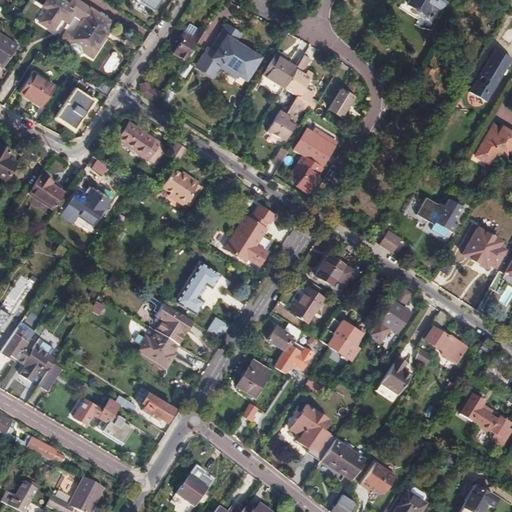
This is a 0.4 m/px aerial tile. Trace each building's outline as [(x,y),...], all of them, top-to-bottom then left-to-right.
[(60,18),(69,5),(61,0),(47,0),(43,7),(48,10),(40,22),(42,24),(42,25),(50,30),(50,29),(52,30),(60,18)] [(72,0),(71,0),(69,5),(60,18),(52,30),(53,31),(60,19),(69,25),(77,12),(85,17),(72,37),(69,35),(64,42),(69,45),(67,49),(68,52),(76,57),(79,56),(81,52),(92,59),(101,45),(97,43),(109,24),(72,0)] [(141,0),(155,8),(159,0),(141,0)] [(434,7),(443,12),(449,0),(410,0),(408,3),(430,15),(434,7)] [(207,47),(196,64),(201,67),(201,69),(209,74),(211,74),(215,76),(219,71),(235,81),(237,77),(245,82),(260,58),(236,43),(242,34),(226,24),(210,49),(207,47)] [(193,38),(198,30),(190,25),(185,33),(193,38)] [(196,43),(204,31),(199,28),(198,30),(193,38),(185,33),(184,32),(180,39),(182,41),(174,54),(185,61),(189,53),(196,43)] [(0,68),(1,69),(15,47),(0,36),(0,68)] [(479,83),(475,81),(469,93),(485,102),(510,59),(494,50),(478,76),(482,78),(479,83)] [(295,69),(273,56),(262,75),(284,89),(295,69)] [(309,60),(303,56),(295,69),(284,89),(296,96),(298,98),(304,88),(313,74),(307,71),(304,76),(301,74),(309,60)] [(420,76),(427,80),(433,71),(426,67),(420,76)] [(20,93),(40,107),(53,86),(33,73),(20,93)] [(143,86),(142,95),(156,104),(158,101),(155,99),(156,96),(150,92),(151,87),(143,86)] [(55,117),(74,130),(93,101),(74,88),(55,117)] [(312,93),(304,88),(298,98),(313,107),(316,102),(310,98),(312,93)] [(353,97),(340,89),(328,109),(341,117),(353,97)] [(298,98),(296,96),(285,114),(279,110),(267,130),(276,136),(298,98)] [(313,107),(298,98),(276,136),(284,141),(294,125),(289,122),(291,117),(290,117),(295,108),(301,112),(304,108),(310,111),(313,107)] [(156,148),(159,144),(128,124),(117,140),(148,161),(151,156),(156,148)] [(289,150),(294,153),(309,127),(304,124),(289,150)] [(502,130),(498,128),(492,125),(474,155),(480,159),(488,163),(495,151),(505,156),(511,144),(511,130),(504,126),(502,130)] [(309,127),(294,153),(301,158),(291,176),(299,180),(297,183),(297,184),(295,187),(306,194),(317,177),(316,177),(319,172),(318,172),(324,162),(333,146),(327,143),(329,139),(310,128),(309,127)] [(177,161),(186,149),(174,141),(166,154),(177,161)] [(0,177),(6,181),(16,165),(6,159),(10,153),(0,146),(0,177)] [(160,151),(156,148),(151,156),(155,158),(160,151)] [(272,163),(278,166),(286,152),(280,149),(272,163)] [(92,170),(102,175),(105,169),(96,163),(92,170)] [(185,179),(180,176),(174,172),(163,190),(171,195),(169,198),(183,207),(184,205),(197,186),(198,184),(186,177),(185,179)] [(51,182),(40,174),(27,193),(53,211),(56,206),(65,193),(50,184),(51,182)] [(197,186),(184,205),(189,208),(201,189),(197,186)] [(78,214),(94,224),(105,207),(78,190),(66,209),(77,216),(78,214)] [(437,204),(432,212),(437,216),(433,223),(434,224),(445,230),(451,233),(455,225),(451,223),(460,207),(446,200),(442,207),(437,204)] [(249,221),(248,220),(243,218),(228,243),(223,250),(243,262),(247,264),(248,262),(253,266),(258,269),(269,252),(263,249),(257,246),(267,230),(265,229),(269,223),(271,224),(275,218),(265,212),(257,207),(249,221)] [(445,230),(434,224),(431,230),(442,236),(445,230)] [(116,240),(137,254),(148,237),(136,229),(135,231),(126,225),(116,240)] [(489,236),(476,229),(461,255),(485,269),(487,264),(494,268),(504,251),(486,241),(489,236)] [(387,232),(378,245),(384,249),(392,254),(400,240),(387,232)] [(314,276),(339,291),(352,271),(326,256),(314,276)] [(200,262),(174,304),(193,316),(203,301),(197,297),(205,285),(210,289),(219,274),(200,262)] [(19,274),(0,305),(0,334),(31,282),(19,274)] [(290,312),(306,323),(322,299),(305,288),(290,312)] [(411,294),(401,288),(391,302),(368,336),(379,344),(389,328),(396,333),(408,314),(401,309),(411,294)] [(95,301),(90,310),(98,316),(104,306),(95,301)] [(148,328),(177,346),(186,332),(192,322),(181,316),(163,305),(148,328)] [(446,317),(438,312),(429,326),(431,328),(423,341),(440,352),(439,356),(452,365),(463,348),(445,336),(444,337),(436,331),(446,317)] [(212,334),(221,340),(228,327),(215,319),(207,331),(212,334)] [(330,349),(349,361),(356,351),(352,348),(361,334),(355,330),(352,333),(344,328),(346,325),(340,321),(332,333),(325,329),(318,340),(330,349)] [(297,330),(288,324),(282,332),(275,327),(267,340),(284,351),(286,346),(292,338),(297,330)] [(25,347),(27,343),(21,339),(24,333),(17,328),(0,352),(0,353),(7,358),(9,355),(16,359),(25,347)] [(173,352),(177,346),(148,328),(144,335),(145,336),(140,344),(142,345),(137,352),(165,370),(170,363),(167,361),(173,352)] [(301,332),(297,330),(292,338),(295,341),(301,332)] [(320,344),(317,342),(312,339),(309,344),(316,349),(320,344)] [(51,364),(54,360),(48,356),(34,346),(31,351),(25,347),(16,359),(27,366),(20,376),(31,383),(41,367),(47,370),(51,364)] [(284,351),(273,368),(284,375),(289,367),(294,369),(295,367),(302,371),(309,361),(309,360),(313,354),(305,349),(300,355),(286,346),(284,351)] [(346,368),(350,362),(349,361),(330,349),(329,350),(327,354),(346,368)] [(429,358),(416,349),(413,360),(423,366),(429,358)] [(177,355),(173,352),(167,361),(170,363),(171,364),(177,355)] [(404,365),(396,360),(379,385),(375,392),(392,403),(396,396),(409,376),(400,370),(404,365)] [(236,386),(252,397),(267,372),(252,362),(236,386)] [(0,386),(5,389),(17,371),(6,364),(0,373),(0,386)] [(62,370),(54,364),(50,370),(39,386),(48,392),(62,370)] [(312,385),(308,382),(304,387),(308,390),(312,385)] [(308,390),(316,396),(320,390),(312,385),(308,390)] [(153,415),(167,424),(176,409),(148,392),(140,405),(144,407),(141,411),(152,418),(153,415)] [(504,434),(507,428),(510,423),(499,415),(496,420),(489,416),(479,410),(481,406),(483,402),(471,395),(460,414),(459,415),(471,422),(472,421),(501,439),(504,434)] [(71,418),(87,428),(93,419),(97,421),(93,429),(122,446),(132,429),(123,423),(124,420),(117,416),(116,418),(114,417),(120,407),(107,399),(102,409),(83,398),(71,418)] [(296,441),(316,411),(305,403),(289,428),(299,435),(296,440),(296,441)] [(249,421),(252,416),(256,409),(250,405),(242,416),(249,421)] [(479,410),(489,416),(491,412),(483,407),(481,406),(479,410)] [(333,439),(321,430),(328,420),(316,411),(296,441),(308,449),(305,453),(318,462),(319,460),(333,439)] [(0,432),(5,435),(12,421),(0,414),(0,432)] [(20,443),(50,458),(53,452),(46,449),(47,446),(30,438),(28,441),(23,439),(20,443)] [(363,459),(333,439),(319,460),(342,474),(350,480),(363,459)] [(373,462),(359,485),(366,490),(367,488),(378,495),(382,494),(394,475),(373,462)] [(79,511),(87,511),(101,487),(82,477),(67,506),(49,496),(44,505),(57,511),(69,511),(71,508),(79,511)] [(206,490),(187,477),(175,495),(194,508),(206,490)] [(13,495),(7,506),(19,511),(22,511),(34,489),(23,482),(15,496),(13,495)] [(61,490),(69,492),(71,484),(63,482),(61,490)] [(459,511),(474,511),(480,502),(490,507),(495,498),(472,486),(464,502),(465,502),(459,511)] [(392,511),(405,493),(404,493),(391,511),(392,511)] [(419,511),(424,505),(405,493),(392,511),(419,511)] [(347,511),(353,503),(340,495),(329,511),(337,511),(338,511),(347,511)]
